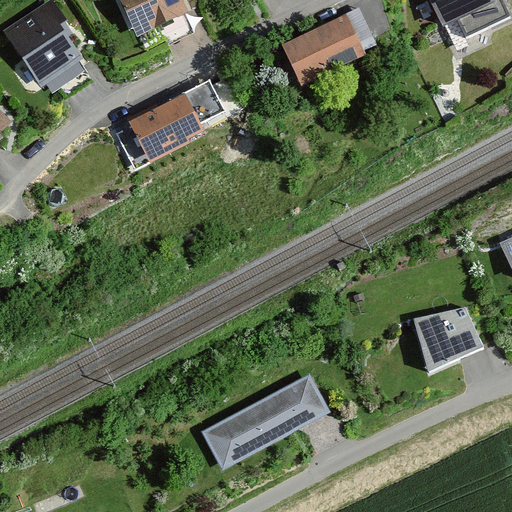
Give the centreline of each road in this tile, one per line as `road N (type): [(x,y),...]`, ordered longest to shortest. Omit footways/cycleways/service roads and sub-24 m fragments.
road 1 (residential): [(329,0),(76,128),(0,200)]
road 2 (residential): [(248,511),(511,383)]
